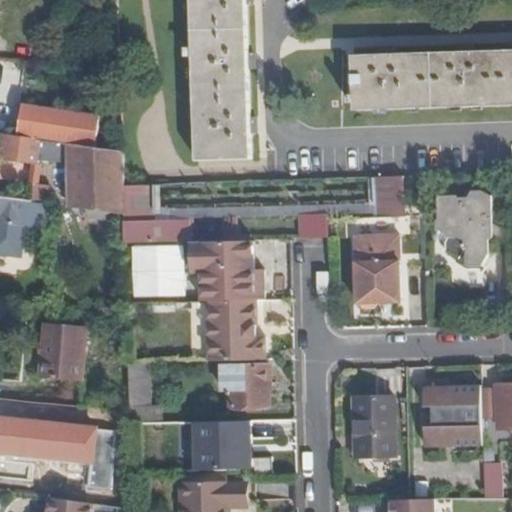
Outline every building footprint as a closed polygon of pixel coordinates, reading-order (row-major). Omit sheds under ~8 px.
[(246,0),(192,0),(198,160),(251,159),(246,0)] [(511,50),(354,56),(356,110),(511,104),(511,50)] [(25,104),(20,137),(94,148),(98,115),(25,104)] [(20,137),(6,135),(3,161),(28,164),(39,165),(40,161),(71,162),(66,206),(82,209),(110,212),(126,215),(125,187),(124,152),(94,148),(20,137)] [(319,239),(333,239),(333,232),(333,220),(407,217),(407,216),(405,177),(372,178),(373,202),(278,205),(155,209),(156,222),(191,221),(192,219),(224,218),(237,218),(306,216),(309,239),(319,239)] [(126,244),(192,242),(191,221),(156,222),(155,209),(155,185),(125,187),(126,215),(126,244)] [(477,198),(439,200),(440,227),(449,227),(449,232),(446,234),(447,244),(461,258),(460,259),(468,268),(482,267),(490,252),(489,230),(495,223),(494,196),(485,191),(476,192),(477,198)] [(32,202),(0,197),(0,254),(23,257),(32,202)] [(104,220),(110,212),(82,209),(89,218),(104,220)] [(237,241),(237,218),(224,218),(224,241),(237,241)] [(400,238),(357,240),(359,303),(402,302),(400,238)] [(256,301),(264,300),(262,270),(252,270),(252,258),(246,258),(246,241),(237,241),(224,241),(193,242),(194,273),(204,273),(204,302),(208,302),(256,301)] [(257,327),(256,301),(208,302),(210,362),(265,361),(265,338),(254,339),(249,339),(249,327),(254,327),(257,327)] [(89,327),(47,324),(46,341),(42,341),(41,355),(44,356),(42,377),(84,382),(89,327)] [(130,397),(131,412),(131,424),(162,423),(162,408),(153,409),(152,363),(129,363),(130,397)] [(272,367),(223,367),(223,393),(231,393),(231,406),(270,406),(270,389),(272,389),(272,367)] [(483,390),(484,420),(496,420),(511,419),(511,385),(498,386),(498,390),(483,390)] [(483,390),(483,387),(425,388),(426,408),(433,408),(434,428),(426,428),(427,448),(484,447),(484,420),(483,390)] [(114,396),(113,410),(131,412),(130,397),(114,396)] [(395,398),(355,399),(356,428),(359,428),(360,455),(396,454),(395,398)] [(511,419),(496,420),(496,430),(511,429),(511,419)] [(254,422),(195,423),(196,471),(255,469),(254,422)] [(502,466),(485,466),(485,501),(503,501),(502,466)] [(362,478),(363,493),(393,492),(393,477),(362,478)] [(246,483),(184,483),(184,511),(230,511),(230,507),(247,506),(246,483)] [(46,511),(96,511),(97,501),(47,499),(46,511)] [(437,511),(438,501),(410,501),(392,501),(392,511),(437,511)]
